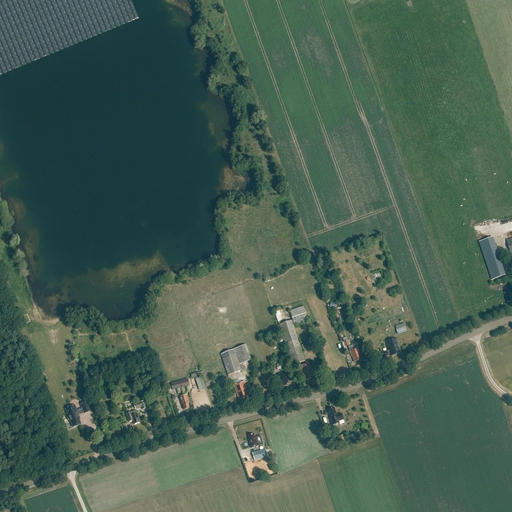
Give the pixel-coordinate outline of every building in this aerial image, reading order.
[(492,280),(506,276),(493,237),(479,242),(492,280)] [(289,311),(294,325),(308,320),(303,306),(289,311)] [(291,320),(282,324),(281,321),(282,321),(282,320),(279,309),(274,311),(279,325),(278,325),(292,366),(305,361),(291,320)] [(406,331),(404,324),(396,327),(398,333),(406,331)] [(396,338),(387,341),(390,350),(387,351),(382,352),(383,356),(388,355),(388,354),(391,353),(391,356),(401,353),(396,338)] [(221,354),(228,375),(241,371),(239,365),(251,360),(246,345),(221,354)] [(358,348),(350,351),(352,357),(353,357),(355,362),(362,360),(358,348)] [(309,363),(300,366),(302,373),(303,373),(306,380),(313,378),(311,371),(312,370),(309,363)] [(286,384),(288,383),(285,373),(277,376),(279,383),(280,383),(281,385),(282,385),(282,386),(287,385),(286,384)] [(199,390),(206,388),(202,377),(196,379),(199,390)] [(171,383),(172,390),(189,385),(188,379),(171,383)] [(244,381),(233,385),(235,393),(236,393),(239,400),(250,397),(244,381)] [(186,395),(179,397),(182,405),(182,404),(184,410),(189,408),(188,404),(189,404),(186,395)] [(144,401),(134,404),(135,409),(141,407),(142,409),(146,408),(144,401)] [(86,402),(81,404),(84,414),(90,412),(86,402)] [(71,422),(73,427),(81,424),(79,419),(80,419),(76,408),(71,410),(70,407),(65,409),(68,417),(67,418),(68,420),(69,421),(70,421),(70,422),(71,422)] [(337,415),(334,408),(328,410),(330,418),(332,425),(339,423),(339,421),(344,419),(341,413),(337,415)] [(136,410),(126,414),(129,422),(132,421),(134,424),(140,422),(136,410)] [(366,429),(357,432),(359,438),(368,434),(366,429)] [(249,439),(248,439),(251,448),(258,445),(256,437),(255,437),(254,434),(248,435),(249,439)] [(346,441),(344,435),(337,437),(338,443),(346,441)] [(252,452),(254,461),(268,457),(266,448),(252,452)]
